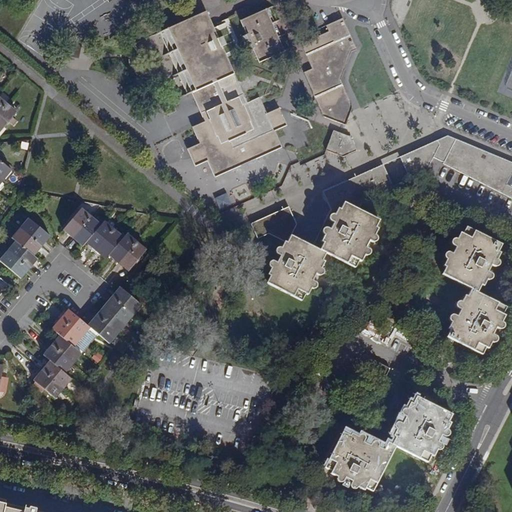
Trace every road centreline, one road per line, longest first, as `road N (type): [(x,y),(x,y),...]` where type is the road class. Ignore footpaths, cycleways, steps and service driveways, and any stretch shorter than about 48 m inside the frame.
road 1 (residential): [(268,511),(0,443)]
road 2 (residential): [(497,409),(373,350),(357,350),(324,387),(258,388)]
road 3 (residential): [(376,12),(412,89),(511,135)]
road 4 (residential): [(85,291),(56,267),(0,333)]
